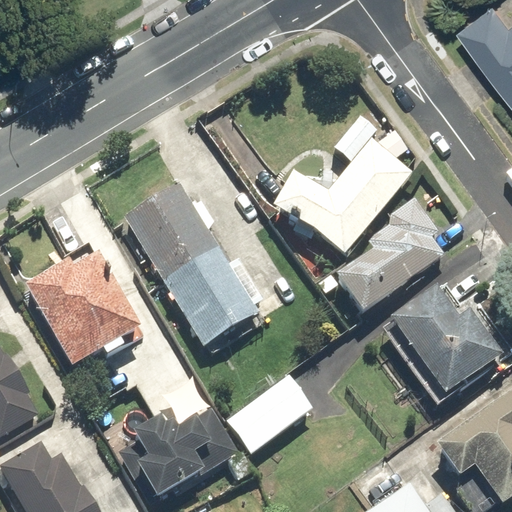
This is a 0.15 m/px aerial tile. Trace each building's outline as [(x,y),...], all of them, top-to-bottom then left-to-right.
[(511,22),(495,0),(458,27),(511,100),(511,22)] [(306,237),(340,264),(409,180),(367,147),(324,200),(288,181),(268,217),(306,237)] [(255,321),(176,190),(121,223),(201,354),(255,321)] [(331,284),(358,321),(441,261),(428,243),(435,238),(411,205),(387,222),(386,232),(364,248),(370,256),(331,284)] [(89,255),(20,295),(65,371),(134,331),(89,255)] [(385,327),(441,403),(500,360),(467,315),(455,324),(432,292),(385,327)] [(0,354),(0,445),(39,424),(0,354)] [(223,429),(248,462),(310,415),(285,383),(223,429)] [(511,394),(431,454),(454,486),(470,474),(497,511),(500,511),(511,503),(511,394)] [(138,444),(119,455),(150,511),(238,462),(211,413),(178,430),(174,422),(163,428),(159,422),(134,436),(138,444)] [(85,511),(48,449),(2,476),(23,511),(85,511)] [(377,511),(420,511),(406,492),(377,511)] [(436,501),(431,495),(424,501),(429,506),(422,511),(450,511),(439,498),(436,501)]
